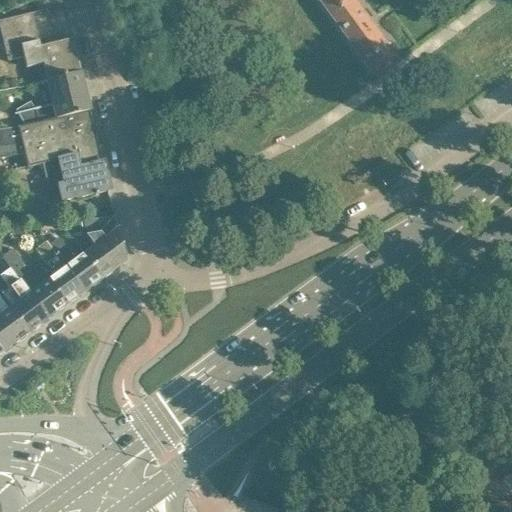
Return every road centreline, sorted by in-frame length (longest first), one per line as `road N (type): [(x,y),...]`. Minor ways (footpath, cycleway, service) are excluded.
road 1 (secondary): [(511,171),(111,459)]
road 2 (secondary): [(171,478),(511,226)]
road 3 (residential): [(153,282),(231,277),(287,257),(366,217),(511,115)]
road 4 (residential): [(153,282),(87,0)]
road 5 (residential): [(132,296),(80,323),(0,383)]
road 6 (residential): [(91,430),(86,399),(94,368),(132,296)]
